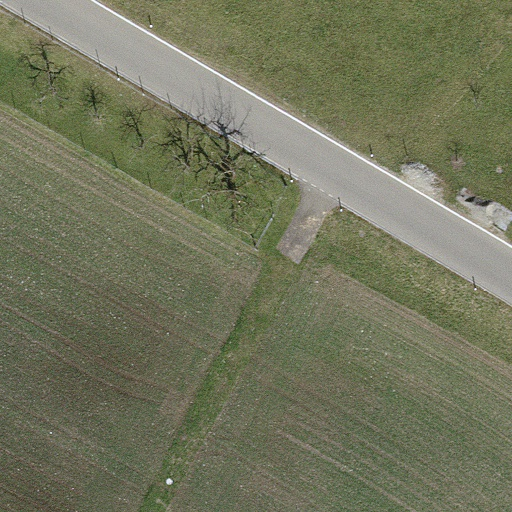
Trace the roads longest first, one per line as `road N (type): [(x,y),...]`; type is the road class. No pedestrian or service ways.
road 1 (tertiary): [(46,0),(511,273)]
road 2 (track): [(168,511),(343,171)]
